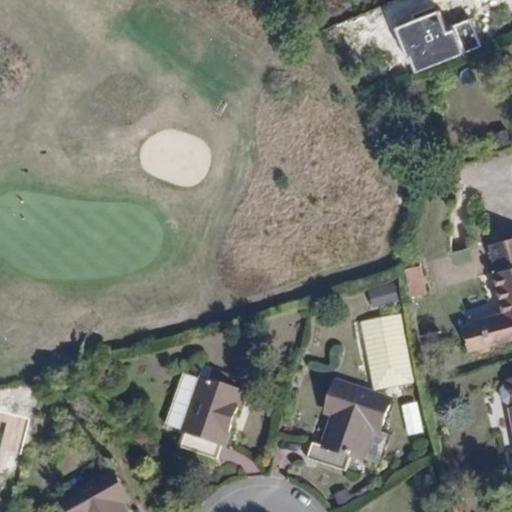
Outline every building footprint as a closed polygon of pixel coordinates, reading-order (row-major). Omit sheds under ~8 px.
[(436,12),(396,29),(415,75),(464,54),(453,29),(444,33),(436,12)] [(511,268),(511,238),(486,244),(493,273),(511,268)] [(410,300),(428,296),(422,265),(404,269),(410,300)] [(511,341),(511,268),(493,273),(490,273),(498,311),(460,319),(467,351),(511,341)] [(371,393),(416,383),(400,313),(355,323),(371,393)] [(511,378),(505,380),(506,387),(502,390),(504,403),(510,406),(511,419),(511,378)] [(173,447),(167,466),(202,477),(208,458),(213,459),(230,407),(185,393),(169,445),(173,447)] [(378,419),(328,404),(319,434),(322,435),(313,462),(302,458),(297,476),(339,489),(344,474),(353,477),(362,448),(368,450),(378,419)] [(401,408),(407,439),(426,435),(421,404),(401,408)] [(111,511),(117,510),(101,480),(52,506),(54,511),(111,511)]
